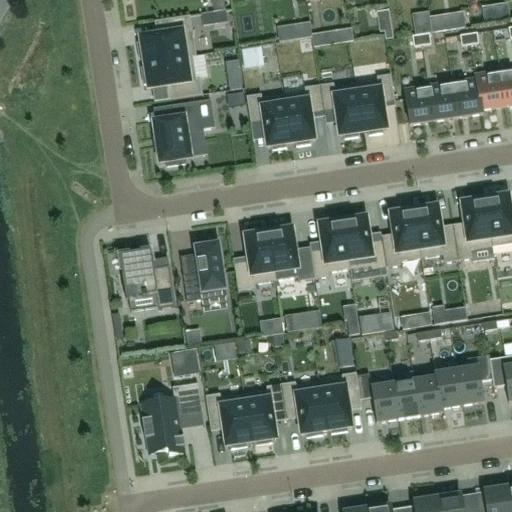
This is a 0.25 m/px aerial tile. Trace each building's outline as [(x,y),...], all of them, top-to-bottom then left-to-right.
[(192,58),(196,58),(190,18),(160,23),(162,37),(140,40),(141,45),(137,45),(140,63),(144,62),(144,66),(192,58)] [(469,37),(470,47),(479,46),(477,35),(469,37)] [(431,47),(430,43),(429,36),(421,37),(423,48),(431,47)] [(421,37),(412,39),(414,49),(423,48),(421,37)] [(469,37),(460,38),(462,49),(470,47),(469,37)] [(192,58),(144,66),(145,70),(141,70),(144,88),(148,87),(148,92),(170,88),(172,102),(202,97),(200,82),(196,83),(192,58)] [(511,72),(500,74),(505,110),(511,108),(511,72)] [(505,110),(500,74),(476,78),(482,117),(483,117),(482,113),(505,110)] [(378,83),(356,87),(363,135),(367,135),(368,139),(384,136),(383,132),(387,132),(383,106),(395,104),(391,77),(378,79),(378,83)] [(453,86),(458,121),(482,117),(476,78),(475,78),(476,82),(453,86)] [(359,136),(363,135),(356,87),(334,90),(333,86),(320,88),(324,115),(336,113),(340,139),(344,138),(344,142),(360,140),(359,136)] [(458,121),(453,86),(429,89),(434,125),(458,121)] [(324,115),(320,88),(305,90),(306,94),(284,98),(291,146),(295,146),(296,150),(312,147),(311,143),(315,143),(311,117),(324,115)] [(434,125),(429,89),(404,93),(410,128),(434,125)] [(287,147),(291,146),(284,98),(261,101),(261,97),(247,99),(251,126),(263,124),(267,150),(271,149),(272,153),(288,151),(287,147)] [(214,129),(210,103),(171,109),(173,121),(154,124),(153,124),(153,126),(160,165),(159,165),(160,167),(161,166),(166,165),(167,169),(186,166),(185,162),(190,162),(192,162),(191,160),(187,133),(214,129)] [(511,218),(509,198),(487,201),(485,201),(493,250),(511,247),(511,218)] [(493,250),(485,201),(483,201),(483,202),(461,205),(465,231),(453,233),(458,264),(472,261),(471,254),(493,250)] [(444,266),(458,264),(453,233),(442,235),(438,209),(416,212),(414,212),(421,261),(443,258),(444,266)] [(421,261),(414,212),(390,216),(394,242),(382,244),(386,271),(400,268),(399,264),(421,261)] [(343,223),(350,272),(372,269),(373,273),(386,271),(382,244),(370,246),(366,220),(343,223)] [(323,253),(311,255),(315,281),(328,279),(328,275),(350,272),(343,223),(319,227),(323,253)] [(269,235),(276,283),(298,280),(299,284),(315,281),(311,255),(296,257),(292,227),(277,229),(278,233),(269,235)] [(254,287),(276,283),(269,235),(245,238),(249,264),(234,267),(238,293),(254,291),(254,287)] [(214,239),(198,241),(198,245),(194,246),(198,271),(183,274),(187,301),(226,295),(218,242),(214,243),(214,239)] [(151,253),(119,258),(126,301),(156,297),(159,312),(175,309),(169,269),(154,271),(151,253)] [(496,324),(484,326),(485,334),(497,332),(496,324)] [(429,334),(430,342),(442,340),(441,332),(429,334)] [(399,342),(397,334),(385,336),(387,344),(399,342)] [(430,342),(429,334),(417,336),(418,344),(430,342)] [(463,409),(484,405),(481,384),(493,382),(489,359),(467,362),(468,372),(458,373),(463,409)] [(509,406),(511,405),(511,368),(503,370),(509,406)] [(434,377),(435,381),(436,381),(441,412),(442,412),(463,409),(458,373),(434,377)] [(393,387),(399,422),(421,419),(415,384),(414,374),(404,376),(405,385),(393,387)] [(342,382),(319,385),(327,433),(330,433),(331,437),(348,434),(348,430),(352,430),(349,408),(361,406),(361,403),(357,379),(356,376),(341,378),(342,382)] [(399,422),(393,387),(371,390),(369,377),(357,379),(361,403),(373,401),(376,426),(399,422)] [(436,381),(435,381),(415,384),(421,419),(442,416),(442,412),(441,412),(436,381)] [(327,433),(319,385),(297,389),(296,385),(281,387),(286,418),(298,416),(301,437),(306,437),(306,441),(323,438),(323,434),(327,433)] [(176,402),(142,407),(150,456),(169,454),(169,457),(184,455),(179,426),(182,426),(179,408),(203,405),(200,386),(174,390),(176,402)] [(286,418),(281,387),(266,389),(267,393),(244,397),(251,445),(255,444),(256,448),(273,446),(272,442),(276,441),(273,420),(286,418)] [(251,445),(244,397),(221,400),(221,396),(206,399),(210,429),(223,427),(226,449),(230,448),(231,452),(248,449),(247,445),(251,445)] [(511,511),(508,491),(484,494),(487,511),(511,511)] [(462,511),(461,498),(437,501),(439,511),(462,511)] [(439,511),(437,501),(414,505),(415,511),(439,511)]
